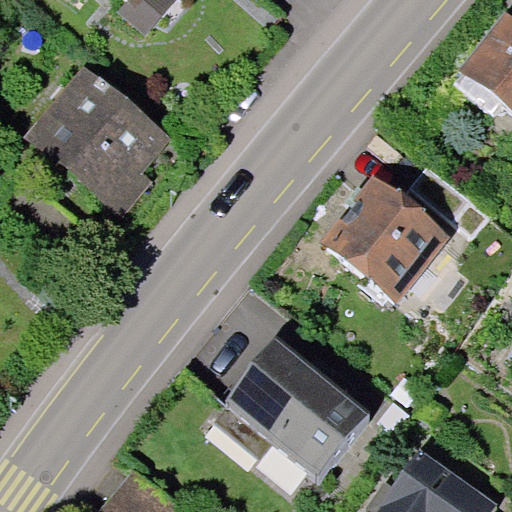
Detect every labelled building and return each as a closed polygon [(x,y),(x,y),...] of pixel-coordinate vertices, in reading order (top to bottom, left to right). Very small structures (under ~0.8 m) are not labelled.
[(112,0),(133,17),(125,27),(146,44),(179,4),(173,0),(112,0)] [(272,0),(251,0),(264,10),(272,0)] [(511,24),(466,90),(511,122),(511,24)] [(175,148),(85,75),(25,148),(115,221),(175,148)] [(448,249),(378,192),(325,257),(395,314),(448,249)] [(322,490),(372,432),(284,356),(234,414),(322,490)] [(496,511),(424,460),(386,511),(496,511)] [(174,511),(134,479),(107,511),(174,511)]
